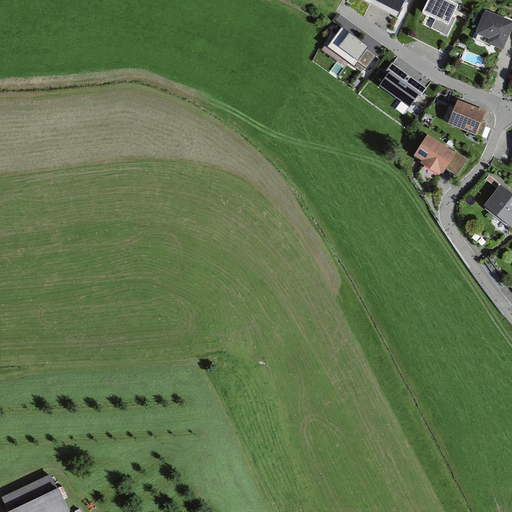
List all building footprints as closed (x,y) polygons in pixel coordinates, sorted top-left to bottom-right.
[(442,0),(430,0),(423,15),(435,21),(431,30),(447,38),(456,20),(452,18),(458,7),(442,0)] [(511,29),(511,25),(487,15),(478,36),(491,41),(489,46),(503,51),(511,29)] [(348,37),(340,32),(327,51),(355,70),(356,67),(365,73),(375,58),(368,53),(370,49),(349,35),(348,37)] [(380,82),(411,105),(424,87),(393,63),(380,82)] [(490,113),(460,103),(452,125),(481,136),(490,113)] [(469,162),(433,139),(420,159),(448,177),(452,170),(460,176),(469,162)] [(511,193),(504,187),(488,207),(511,226),(511,193)] [(76,511),(58,475),(8,499),(14,511),(76,511)]
